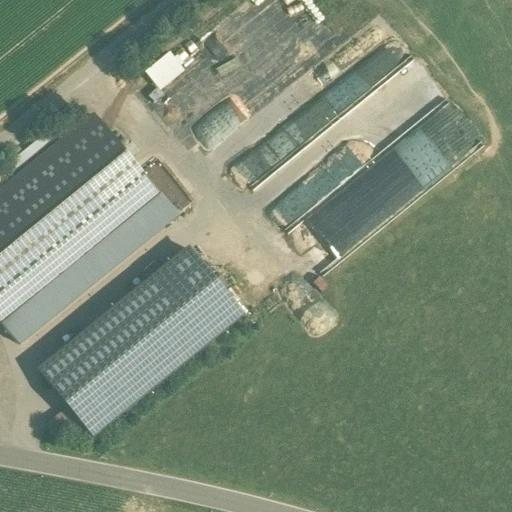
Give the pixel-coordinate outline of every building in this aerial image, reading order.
[(164,88),(179,107),(205,87),(189,67),(164,88)] [(386,155),(415,195),(481,147),(451,107),(386,155)] [(93,118),(0,193),(0,321),(155,195),(93,118)] [(298,177),(305,199),(311,197),(314,207),(328,203),(323,188),(331,186),(325,168),(298,177)] [(288,197),(258,220),(273,240),(303,217),(288,197)] [(189,252),(40,373),(93,438),(242,317),(189,252)] [(397,423),(366,477),(397,494),(408,474),(426,484),(424,489),(434,495),(437,490),(460,503),(479,469),(397,423)]
